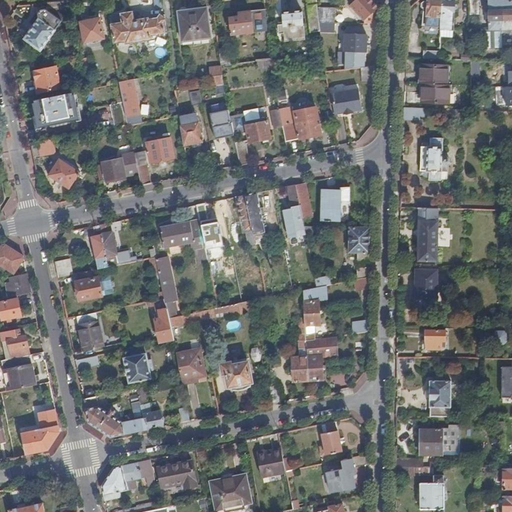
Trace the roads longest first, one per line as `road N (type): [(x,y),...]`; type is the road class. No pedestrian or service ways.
road 1 (residential): [(386,151),(33,226)]
road 2 (residential): [(81,459),(383,395)]
road 3 (residential): [(383,395),(386,151)]
road 4 (residential): [(81,459),(33,226)]
road 5 (residential): [(33,226),(0,63)]
road 6 (residential): [(386,151),(393,0)]
